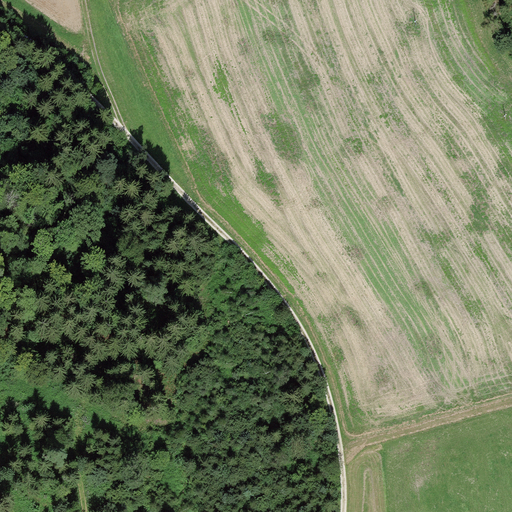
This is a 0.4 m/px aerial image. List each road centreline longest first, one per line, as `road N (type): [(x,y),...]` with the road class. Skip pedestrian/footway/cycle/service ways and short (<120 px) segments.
road 1 (track): [(0,28),(86,93),(299,324),(329,394),(341,511)]
road 2 (track): [(81,0),(94,60),(124,133)]
